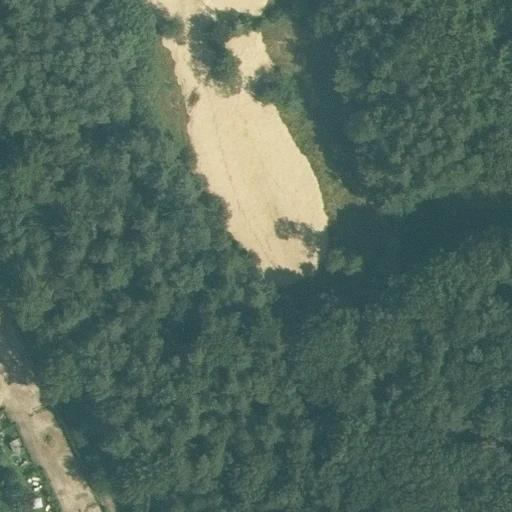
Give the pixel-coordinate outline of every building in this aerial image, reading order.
[(249,8),(252,18),(266,14),(264,4),(249,8)] [(333,28),(312,34),(318,58),(339,52),(333,28)] [(266,33),(245,36),(246,46),(268,43),(266,33)] [(487,177),(479,183),(493,202),(501,195),(487,177)] [(475,182),(467,188),(480,205),(489,199),(475,182)] [(448,187),(438,194),(452,211),(462,203),(448,187)]
